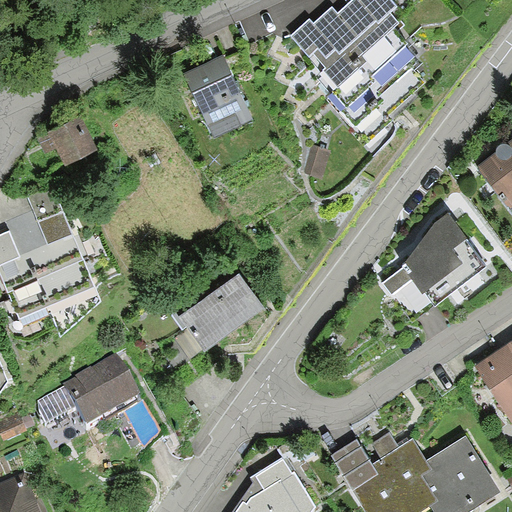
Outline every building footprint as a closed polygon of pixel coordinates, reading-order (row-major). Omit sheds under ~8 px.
[(396,3),(392,0),(349,0),(337,13),(329,6),(311,22),(307,16),(287,35),(322,70),(314,80),(326,92),(321,97),(365,140),(422,81),(408,67),(413,60),(400,48),(406,40),(391,29),(398,19),(389,11),(396,3)] [(220,52),(178,72),(210,137),(252,117),(220,52)] [(93,147),(79,115),(32,134),(39,152),(55,146),(61,160),(93,147)] [(511,137),(473,167),(511,218),(511,137)] [(0,227),(0,288),(14,323),(91,291),(55,204),(0,227)] [(377,284),(404,325),(489,263),(447,209),(431,221),(403,265),(377,284)] [(165,312),(192,352),(265,304),(238,264),(165,312)] [(511,341),(474,368),(511,423),(511,341)] [(126,405),(106,365),(60,387),(79,427),(126,405)] [(397,446),(346,480),(366,511),(417,511),(426,507),(428,511),(470,511),(501,492),(463,435),(448,446),(425,461),(410,438),(397,446)] [(312,511),(320,508),(279,456),(249,473),(223,511),(312,511)] [(39,511),(19,469),(0,477),(0,511),(39,511)]
